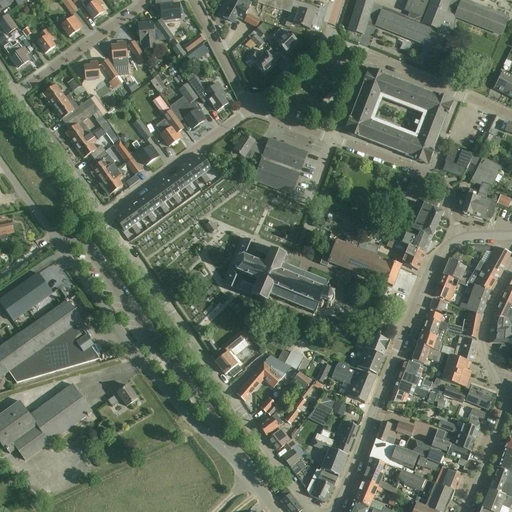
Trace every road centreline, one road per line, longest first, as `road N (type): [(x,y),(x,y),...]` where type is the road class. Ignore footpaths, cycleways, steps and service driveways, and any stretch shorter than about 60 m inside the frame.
road 1 (tertiary): [(251,479),(152,374),(0,162)]
road 2 (residential): [(311,511),(106,217)]
road 3 (residential): [(460,239),(434,264),(330,511)]
road 4 (tertiary): [(464,511),(503,416),(482,335),(511,265)]
road 5 (residential): [(511,115),(367,57),(337,142)]
road 6 (residential): [(106,217),(248,108)]
road 7 (residential): [(337,142),(439,179),(460,239)]
road 8 (residential): [(17,94),(143,0)]
road 9 (residential): [(106,217),(17,94)]
road 10 (residential): [(248,108),(326,38),(338,0)]
road 11 (residential): [(293,256),(337,142)]
road 12 (residential): [(248,108),(192,0)]
